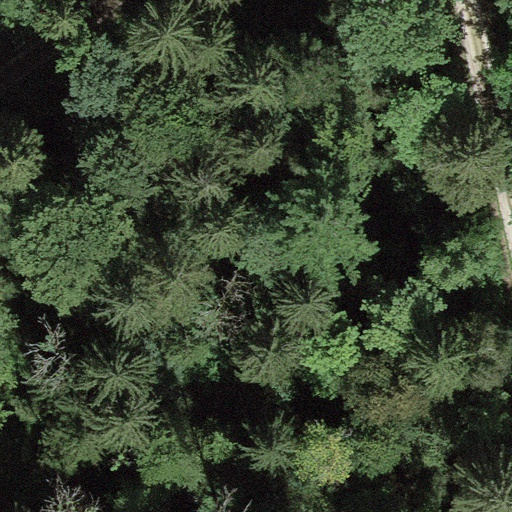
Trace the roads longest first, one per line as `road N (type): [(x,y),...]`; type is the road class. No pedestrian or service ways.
road 1 (track): [(511,233),(466,0)]
road 2 (track): [(0,86),(127,0)]
